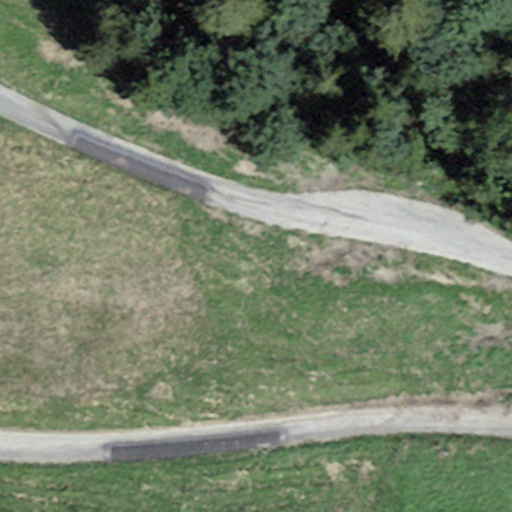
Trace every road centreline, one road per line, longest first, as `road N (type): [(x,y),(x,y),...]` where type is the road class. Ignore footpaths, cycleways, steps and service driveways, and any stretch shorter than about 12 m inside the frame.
road 1 (unclassified): [(511,261),(188,186),(0,103)]
road 2 (unclassified): [(0,455),(391,427),(511,431)]
